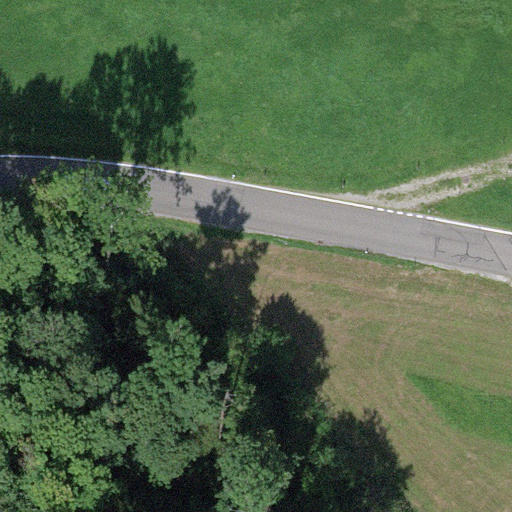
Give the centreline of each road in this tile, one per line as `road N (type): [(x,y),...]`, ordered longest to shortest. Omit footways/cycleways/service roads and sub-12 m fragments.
road 1 (tertiary): [(511,258),(127,195),(0,189)]
road 2 (track): [(319,224),(511,171)]
